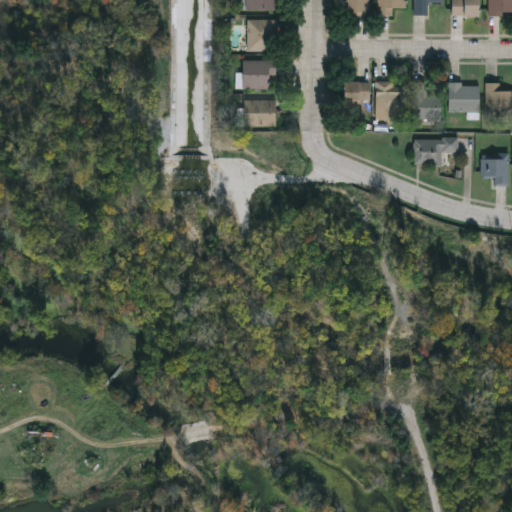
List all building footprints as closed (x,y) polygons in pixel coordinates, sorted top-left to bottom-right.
[(277,0),(277,10),(244,10),(244,0),(277,0)] [(343,0),(368,0),(368,15),(343,15),(343,0)] [(376,0),(406,0),(406,8),(392,8),(392,14),(376,14),(376,0)] [(413,14),(413,0),(441,0),(441,2),(428,2),(428,14),(413,14)] [(477,0),(477,16),(451,16),(451,0),(477,0)] [(511,0),(511,14),(488,14),(488,0),(511,0)] [(246,20),(277,20),(277,51),(246,51),(246,20)] [(277,75),(267,75),(267,89),(241,89),(241,60),(277,60),(277,75)] [(340,81),(368,81),(368,102),(340,102),(340,81)] [(404,86),(405,120),(375,121),(375,82),(394,81),(394,86),(404,86)] [(441,120),(412,120),(412,83),(430,83),(430,93),(441,93),(441,120)] [(477,112),(447,112),(447,83),(477,83),(477,112)] [(511,116),(485,116),(485,83),(501,83),(501,90),(511,90),(511,116)] [(243,126),(243,100),(274,100),(274,126),(243,126)] [(442,166),(413,165),(414,138),(458,139),(457,152),(442,152),(442,166)] [(508,186),(493,186),(493,176),(481,176),(481,153),(508,153),(508,186)]
